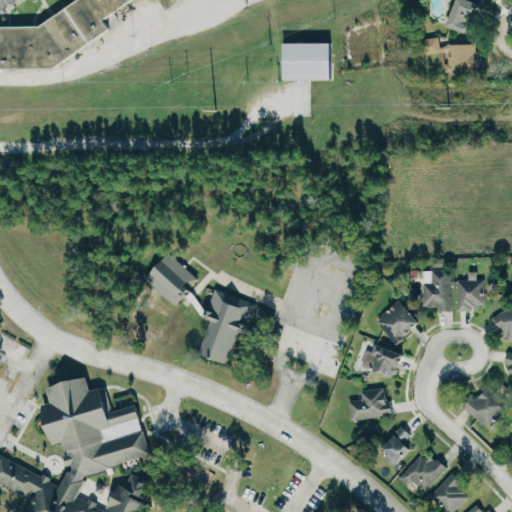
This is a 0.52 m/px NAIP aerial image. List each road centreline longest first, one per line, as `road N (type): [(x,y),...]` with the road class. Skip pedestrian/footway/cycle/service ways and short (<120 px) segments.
road 1 (tertiary): [(0,287),(62,343),(254,413),(387,511)]
road 2 (residential): [(511,492),(430,416),(422,384),(444,338),(480,342),(474,365),(427,371)]
